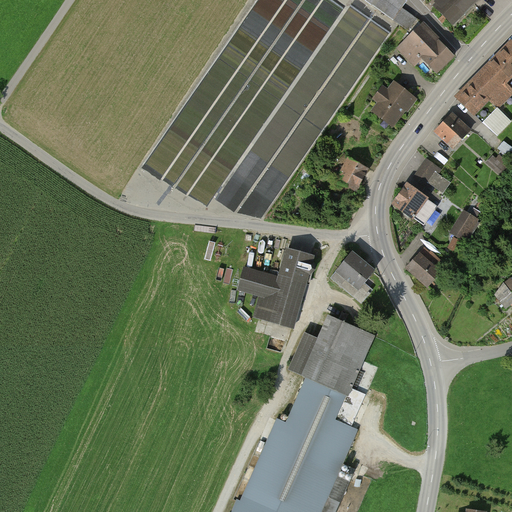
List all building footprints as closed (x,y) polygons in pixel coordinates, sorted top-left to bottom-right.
[(454,28),(483,0),(439,0),(433,6),(454,28)] [(423,24),(398,48),(412,62),(419,55),(437,74),(454,56),(423,24)] [(511,74),(511,43),(458,98),(483,122),(511,93),(511,89),(504,82),(511,74)] [(395,126),(415,101),(395,85),(375,111),(395,126)] [(498,137),(511,124),(511,121),(499,108),(484,122),(498,137)] [(471,133),(452,115),(434,133),(453,151),(471,133)] [(368,169),(349,159),(334,187),(353,197),(368,169)] [(428,161),(414,181),(429,190),(432,186),(443,193),(449,185),(437,177),(441,170),(428,161)] [(437,207),(408,186),(394,206),(423,227),(437,207)] [(453,232),(469,242),(480,224),(465,214),(453,232)] [(294,328),(314,256),(285,248),(278,274),(244,265),(237,290),(257,295),(251,316),(294,328)] [(352,251),(331,277),(361,302),(372,288),(365,282),(375,270),(352,251)] [(419,254),(406,269),(430,290),(443,275),(419,254)] [(511,303),(511,281),(510,279),(504,284),(496,295),(506,308),(511,303)] [(322,511),(359,430),(338,420),(348,396),(353,398),(380,336),(334,316),(323,339),(307,332),(291,371),(306,378),(287,422),(277,418),(235,511),(322,511)]
